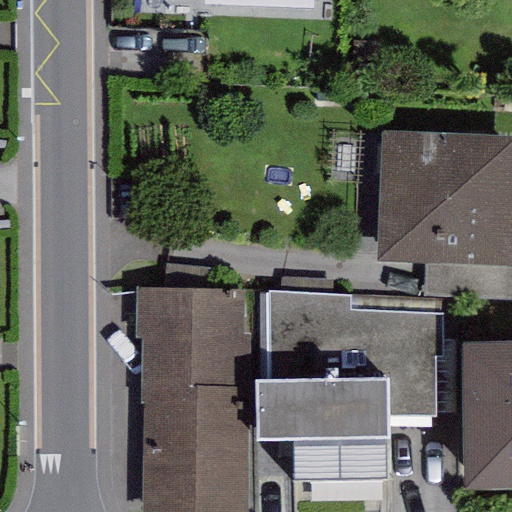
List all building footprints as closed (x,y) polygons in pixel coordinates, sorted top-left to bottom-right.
[(511,253),(511,135),(385,129),(378,257),(511,265),(511,253)] [(246,511),(242,287),(137,289),(141,511),(246,511)] [(268,288),(269,373),(386,371),(387,414),(437,414),(431,354),(441,354),(442,338),(440,298),(268,288)] [(511,336),(461,337),(463,483),(511,481),(511,336)] [(269,373),(255,373),(256,435),(293,435),(294,474),(388,473),(387,414),(386,371),(269,373)]
